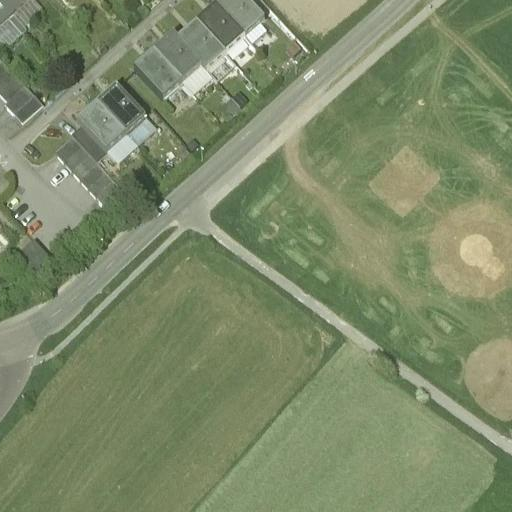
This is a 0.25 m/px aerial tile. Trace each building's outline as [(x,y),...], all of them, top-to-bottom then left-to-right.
[(24,0),(0,0),(0,13),(15,29),(34,11),(24,0)] [(56,0),(63,8),(72,0),(56,0)] [(217,18),(246,49),(265,31),(236,0),(217,18)] [(0,42),(15,29),(0,13),(0,42)] [(198,36),(227,66),(246,49),(217,18),(198,36)] [(179,53),(203,79),(208,84),(227,66),(198,36),(179,53)] [(155,66),(184,97),(203,79),(179,53),(174,48),(155,66)] [(184,97),(155,66),(136,84),(165,115),(184,97)] [(0,72),(0,88),(9,81),(0,72)] [(9,81),(0,88),(0,106),(17,90),(9,81)] [(17,90),(0,106),(8,115),(26,99),(17,90)] [(35,108),(26,99),(8,115),(6,117),(15,127),(35,108)] [(98,119),(127,149),(146,131),(117,101),(98,119)] [(43,118),(35,108),(15,127),(24,136),(43,118)] [(233,112),(240,119),(245,115),(238,108),(233,112)] [(235,124),(240,119),(233,112),(228,116),(235,124)] [(127,149),(98,119),(79,137),(82,141),(107,167),(127,149)] [(98,176),(107,167),(82,141),(73,149),(81,159),(90,167),(98,176)] [(81,159),(73,149),(55,166),(64,175),(81,159)] [(90,167),(81,159),(64,175),(72,184),(90,167)] [(98,176),(90,167),(72,184),(80,193),(98,176)] [(106,185),(98,176),(80,193),(88,201),(106,185)] [(114,194),(106,185),(88,201),(97,210),(114,194)] [(123,203),(114,194),(97,210),(105,219),(123,203)] [(35,255),(18,271),(34,288),(52,272),(35,255)]
